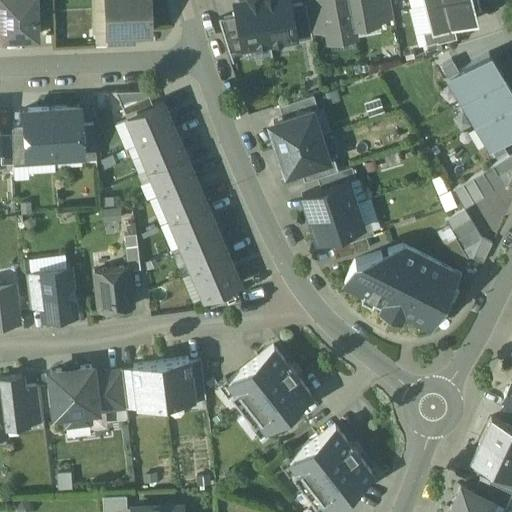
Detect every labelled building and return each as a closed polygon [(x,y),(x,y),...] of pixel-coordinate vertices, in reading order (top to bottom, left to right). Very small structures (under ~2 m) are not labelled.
[(35,0),(0,0),(1,29),(1,36),(36,35),(35,0)] [(105,0),(105,9),(152,7),(151,0),(105,0)] [(261,0),(238,0),(235,5),(236,14),(242,45),(243,45),(269,40),(261,0)] [(261,0),(269,40),(294,36),(295,35),(290,5),(288,0),(261,0)] [(321,0),(305,0),(305,2),(311,32),(327,29),(321,0)] [(321,0),(327,29),(329,39),(355,34),(353,25),(352,25),(347,0),(321,0)] [(347,0),(352,25),(353,25),(378,20),(374,0),(347,0)] [(390,0),(374,0),(378,20),(393,17),(390,0)] [(478,0),(439,0),(424,4),(431,31),(432,31),(453,25),(478,19),(474,6),(480,4),(478,0)] [(305,2),(290,5),(295,35),(294,36),(295,40),(312,37),(311,32),(305,2)] [(152,7),(105,9),(106,33),(107,33),(135,32),(150,31),(150,22),(152,22),(152,7)] [(236,14),(218,18),(229,52),(244,49),(243,45),(242,45),(236,14)] [(453,25),(432,31),(435,42),(456,37),(453,25)] [(431,31),(423,33),(426,45),(435,42),(432,31),(431,31)] [(135,32),(107,33),(107,45),(135,44),(135,32)] [(269,40),(243,45),(244,49),(246,59),(270,55),(270,56),(272,56),(269,40)] [(462,99),(502,76),(488,52),(459,71),(449,76),(462,99)] [(449,76),(459,71),(452,59),(442,64),(449,76)] [(476,121),(511,99),(511,91),(502,76),(462,99),(476,121)] [(279,105),(283,117),(311,108),(312,109),(318,107),(313,93),(279,105)] [(148,94),(122,105),(127,116),(153,105),(148,94)] [(511,130),(511,99),(476,121),(489,144),(499,138),(511,130)] [(153,105),(127,116),(138,142),(174,127),(162,100),(153,105)] [(79,104),(51,106),(54,153),(81,151),(82,151),(80,122),(79,104)] [(51,106),(23,107),(24,126),(26,154),(27,154),(54,153),(51,106)] [(270,126),(277,147),(320,133),(312,109),(311,108),(283,117),(272,120),(270,126)] [(93,121),(80,122),(82,151),(81,151),(81,159),(96,157),(93,121)] [(24,126),(12,126),(12,133),(13,162),(28,161),(27,154),(26,154),(24,126)] [(174,127),(138,142),(149,168),(185,152),(174,127)] [(13,162),(12,133),(0,133),(0,142),(1,163),(13,162)] [(320,133),(277,147),(283,168),(289,172),(300,168),(328,159),(328,157),(320,133)] [(499,138),(489,144),(497,155),(506,150),(499,138)] [(185,152),(149,168),(160,193),(195,178),(185,152)] [(498,175),(511,166),(511,155),(511,154),(493,165),(498,175)] [(328,159),(300,168),(304,180),(317,176),(338,169),(333,156),(328,157),(328,159)] [(317,176),(321,187),(348,179),(348,180),(356,177),(351,165),(338,169),(317,176)] [(498,175),(493,165),(483,171),(494,190),(504,184),(498,175)] [(494,190),(483,171),(473,177),(484,196),(494,190)] [(484,196),(473,177),(463,183),(474,202),(484,196)] [(195,178),(160,193),(170,219),(206,204),(195,178)] [(302,193),(309,217),(355,202),(348,180),(348,179),(321,187),(302,193)] [(474,202),(463,183),(453,189),(464,208),(474,202)] [(440,192),(444,208),(456,205),(452,188),(440,192)] [(362,223),(355,202),(309,217),(317,240),(336,233),(363,225),(362,223)] [(206,204),(170,219),(181,245),(217,229),(206,204)] [(470,218),(464,208),(445,219),(451,229),(470,218)] [(470,218),(451,229),(456,236),(457,239),(476,228),(470,218)] [(336,233),(339,244),(366,236),(374,233),(369,221),(362,223),(363,225),(336,233)] [(482,238),(476,228),(457,239),(463,249),(482,238)] [(217,229),(181,245),(192,270),(228,255),(217,229)] [(136,231),(124,233),(128,264),(128,268),(140,267),(136,231)] [(366,236),(339,244),(332,247),(335,258),(370,247),(366,236)] [(457,239),(456,236),(446,243),(458,263),(467,258),(463,249),(457,239)] [(492,243),(482,238),(472,257),(483,262),(492,243)] [(453,269),(403,244),(387,249),(389,254),(383,256),(381,251),(355,259),(344,280),(385,301),(381,307),(399,316),(403,310),(426,322),(430,315),(433,316),(452,278),(450,277),(453,269)] [(228,255),(192,270),(203,296),(230,285),(239,281),(228,255)] [(69,264),(37,268),(42,304),(43,316),(75,312),(69,264)] [(128,264),(94,269),(99,309),(133,305),(128,268),(128,264)] [(37,268),(25,270),(29,305),(42,304),(37,268)] [(0,320),(18,319),(14,280),(0,282),(0,320)] [(230,285),(203,296),(208,307),(234,296),(230,285)] [(287,362),(273,344),(228,380),(235,388),(230,392),(253,423),(258,419),(265,427),(310,392),(297,375),(298,374),(288,361),(287,362)] [(188,356),(161,360),(165,400),(193,396),(189,360),(188,356)] [(200,359),(189,360),(193,396),(205,395),(200,359)] [(161,360),(133,363),(133,367),(138,403),(165,400),(161,360)] [(91,364),(50,369),(55,413),(65,412),(66,424),(88,421),(87,409),(97,408),(92,372),(91,364)] [(133,367),(122,369),(126,404),(138,403),(133,367)] [(121,369),(92,372),(97,408),(126,404),(122,369),(121,369)] [(22,373),(0,375),(0,391),(4,423),(5,423),(28,420),(23,385),(22,373)] [(39,383),(23,385),(28,420),(44,418),(39,383)] [(511,399),(506,396),(501,407),(511,412),(511,399)] [(511,425),(491,416),(481,438),(511,452),(511,425)] [(348,441),(335,424),(289,459),(296,468),(291,472),(315,502),(320,498),(326,507),(372,472),(358,454),(360,453),(350,440),(348,441)] [(511,477),(511,452),(481,438),(471,460),(495,471),(511,479),(511,477)] [(511,479),(495,471),(490,482),(511,492),(511,479)] [(57,474),(58,488),(70,487),(69,473),(57,474)] [(490,482),(479,477),(473,490),(494,500),(493,501),(505,507),(511,492),(490,482)] [(473,490),(461,485),(447,511),(488,511),(493,501),(494,500),(473,490)] [(102,511),(132,511),(133,507),(127,506),(127,494),(102,496),(102,511)]
